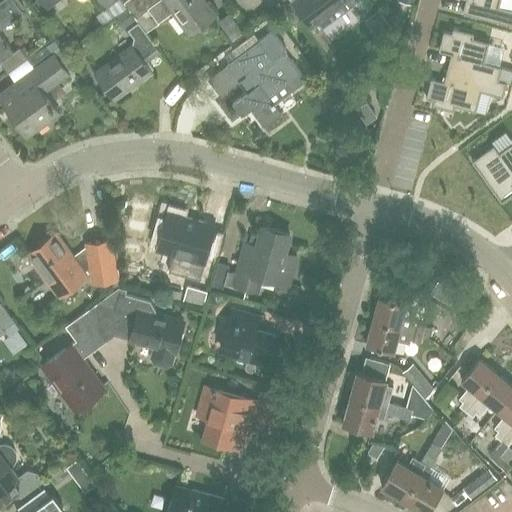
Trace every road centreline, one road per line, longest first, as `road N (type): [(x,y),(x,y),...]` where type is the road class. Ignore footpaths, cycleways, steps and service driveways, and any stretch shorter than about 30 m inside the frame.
road 1 (residential): [(23,196),(77,167),(165,156),(373,210)]
road 2 (residential): [(295,489),(373,210)]
road 3 (residential): [(295,489),(156,452),(113,362)]
road 4 (residential): [(373,210),(449,235),(504,276)]
